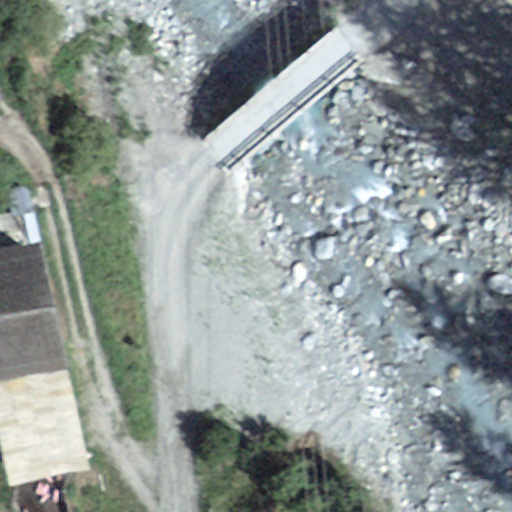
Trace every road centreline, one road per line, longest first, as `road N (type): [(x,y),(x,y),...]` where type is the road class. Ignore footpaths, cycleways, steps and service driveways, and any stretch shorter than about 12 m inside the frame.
road 1 (track): [(397,0),(219,122),(171,181),(154,220),(181,511)]
road 2 (track): [(162,511),(110,428),(66,250),(27,149),(0,111)]
